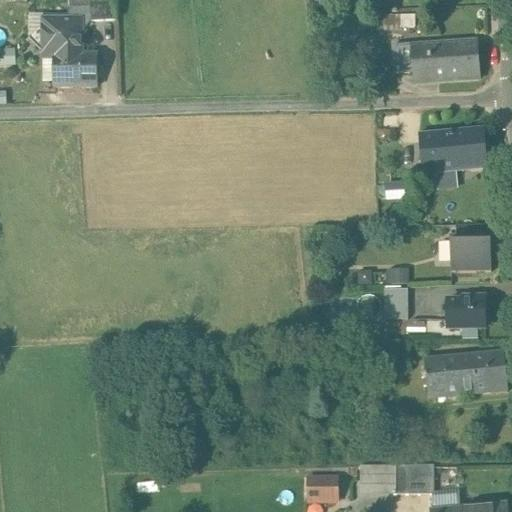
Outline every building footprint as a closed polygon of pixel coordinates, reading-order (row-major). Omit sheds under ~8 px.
[(115,0),(89,0),(90,8),(91,22),(117,21),(115,0)] [(68,20),(43,20),(43,26),(29,39),(43,53),(43,58),(54,58),(54,54),(81,54),(81,33),(91,22),(90,8),(68,9),(68,20)] [(476,41),(410,46),(411,61),(430,59),(432,82),(479,79),(476,41)] [(411,61),(410,46),(398,47),(400,75),(412,74),(411,61)] [(81,54),(54,54),(54,58),(54,88),(96,89),(96,54),(81,54)] [(430,59),(411,61),(412,74),(413,84),(432,82),(430,59)] [(483,130),(420,136),(423,175),(486,169),(483,130)] [(483,226),(456,227),(456,238),(483,238),(483,226)] [(456,238),(450,238),(451,274),(491,273),(491,251),(486,251),(486,238),(483,238),(456,238)] [(407,272),(389,273),(390,285),(408,284),(407,272)] [(405,290),(382,290),(382,321),(405,321),(405,290)] [(469,297),(469,301),(447,301),(447,330),(484,329),(484,297),(469,297)] [(393,368),(393,347),(377,348),(377,368),(393,368)] [(502,349),(456,354),(460,394),(506,390),(502,349)] [(456,354),(424,357),(428,398),(460,394),(456,354)] [(406,409),(371,411),(372,435),(407,433),(406,409)] [(433,466),(393,467),(393,496),(433,496),(433,466)] [(393,467),(360,467),(360,496),(393,496),(393,467)] [(337,503),(337,479),(308,480),(309,503),(337,503)] [(507,511),(507,504),(460,508),(458,494),(431,496),(433,511),(431,511),(507,511)]
